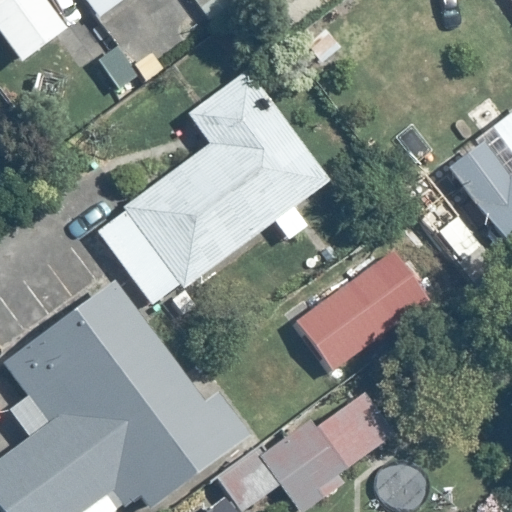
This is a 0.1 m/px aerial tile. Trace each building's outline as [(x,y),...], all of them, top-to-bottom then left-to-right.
[(0,0),(0,45),(14,64),(62,29),(40,0),(0,0)] [(72,0),(87,21),(116,0),(72,0)] [(511,0),(503,0),(492,9),(511,36),(511,0)] [(322,182),(240,73),(182,116),(205,147),(90,233),(150,312),(268,223),(284,244),(303,230),(287,209),(322,182)] [(511,131),(445,176),(511,276),(511,131)] [(291,324),(328,375),(445,289),(420,255),(400,270),(388,253),(291,324)] [(0,511),(114,511),(129,501),(138,511),(141,511),(241,437),(209,395),(197,404),(103,279),(0,357),(0,369),(23,400),(4,414),(24,440),(0,458),(0,511)] [(304,511),(335,492),(327,480),(389,439),(358,393),(305,429),(300,422),(212,480),(232,511),(242,511),(277,489),(292,511),(304,511)] [(224,511),(213,494),(186,511),(224,511)]
